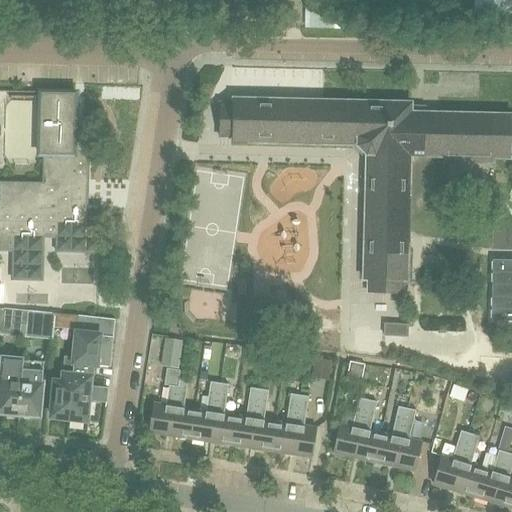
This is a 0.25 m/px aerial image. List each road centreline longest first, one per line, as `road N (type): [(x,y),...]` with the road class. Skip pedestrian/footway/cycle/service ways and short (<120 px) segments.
road 1 (residential): [(177,52),(111,472)]
road 2 (residential): [(511,53),(177,52)]
road 3 (residential): [(284,511),(142,489),(111,472)]
road 4 (residential): [(177,52),(0,49)]
